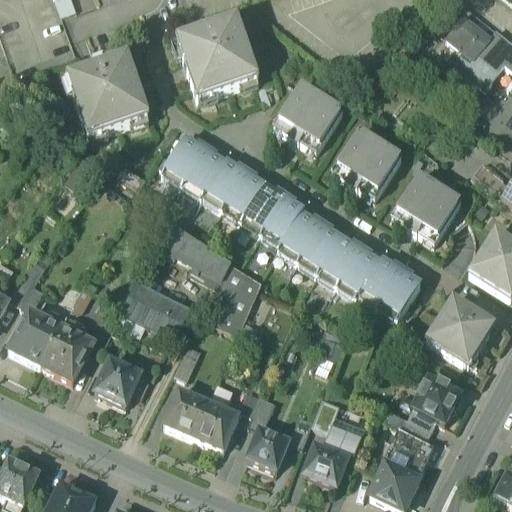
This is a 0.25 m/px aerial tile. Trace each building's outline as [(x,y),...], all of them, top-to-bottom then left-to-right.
[(237,29),(176,50),(197,110),(257,89),(237,29)] [(489,52),(462,30),(445,51),(471,72),(489,52)] [(511,53),(497,42),(489,52),(471,72),(463,81),(485,98),(503,75),(511,81),(511,90),(506,98),(511,102),(511,53)] [(102,54),(92,57),(96,69),(106,66),(104,59),(102,55),(102,54)] [(82,82),(67,87),(87,147),(88,148),(88,147),(148,127),(127,66),(109,73),(82,82)] [(342,120),(300,94),(273,136),(290,146),(289,148),(298,154),(299,152),(316,163),(342,120)] [(401,166),(359,140),(332,182),(348,192),(347,194),(357,200),(358,198),(374,209),(401,166)] [(184,148),(161,184),(181,197),(206,157),(197,152),(195,155),(184,148)] [(206,157),(181,197),(201,209),(202,208),(202,207),(223,173),(213,166),(215,163),(206,157)] [(235,178),(224,171),(223,173),(202,207),(202,208),(221,220),(246,180),(237,174),(235,178)] [(145,188),(123,174),(116,184),(138,198),(145,188)] [(502,191),(482,175),(470,189),(491,205),(501,192),(502,191)] [(246,180),(221,220),(241,232),(263,196),(253,189),(255,186),(246,180)] [(460,211),(418,184),(391,227),(408,237),(407,239),(416,245),(417,243),(434,253),(458,214),(460,211)] [(501,192),(491,205),(499,210),(508,198),(501,192)] [(511,193),(508,198),(499,210),(511,219),(511,193)] [(263,196),(241,232),(260,244),(285,205),(276,199),(274,202),(263,196)] [(285,205),(260,244),(279,256),(280,256),(300,224),(301,224),(303,221),(292,214),(294,210),(285,205)] [(301,224),(300,224),(280,256),(279,256),(277,259),(297,272),(322,233),(313,227),(311,230),(301,224)] [(230,272),(166,230),(155,253),(219,294),(230,272)] [(322,233),(297,272),(317,284),(339,248),(329,242),(331,238),(322,233)] [(511,251),(495,240),(468,282),(510,309),(511,306),(511,251)] [(339,248),(317,284),(336,297),(361,257),(352,252),(350,255),(339,248)] [(370,263),(361,257),(336,297),(356,309),(358,306),(378,273),(368,266),(370,263)] [(33,269),(9,309),(20,315),(21,316),(34,294),(44,276),(33,269)] [(378,273),(358,306),(377,318),(402,278),(393,273),(391,276),(380,269),(378,273)] [(261,292),(230,272),(219,294),(202,328),(238,345),(261,292)] [(402,278),(377,318),(397,330),(420,294),(409,287),(411,284),(402,278)] [(34,294),(21,316),(20,315),(20,316),(28,321),(29,320),(30,321),(43,300),(34,294)] [(188,320),(135,294),(120,323),(174,349),(188,320)] [(491,332),(452,308),(426,350),(465,374),(470,365),(474,368),(489,343),(486,341),(491,332)] [(30,321),(29,320),(28,321),(8,359),(40,375),(64,332),(65,329),(50,322),(46,329),(30,321)] [(80,341),(64,332),(40,375),(73,394),(94,356),(76,347),(80,341)] [(188,355),(174,384),(186,390),(199,360),(188,355)] [(141,385),(110,372),(95,404),(126,417),(141,385)] [(449,394),(437,387),(434,392),(428,388),(412,418),(436,430),(444,434),(452,421),(458,418),(462,410),(460,405),(447,398),(449,394)] [(260,405),(248,400),(239,420),(251,425),(260,405)] [(208,414),(180,402),(165,437),(193,449),(208,414)] [(275,412),(260,405),(251,425),(247,435),(258,439),(259,438),(260,439),(262,435),(265,436),(275,412)] [(313,431),(311,435),(328,442),(329,442),(335,425),(339,415),(322,408),(313,431)] [(238,427),(208,414),(193,449),(223,462),(238,427)] [(436,430),(412,418),(407,428),(431,441),(436,430)] [(365,437),(335,425),(329,442),(328,442),(322,458),(347,468),(348,465),(354,467),(365,437)] [(311,435),(313,431),(298,426),(289,451),(302,457),(311,435)] [(407,428),(405,427),(394,449),(420,462),(431,441),(407,428)] [(260,439),(259,438),(258,439),(246,468),(276,481),(289,451),(260,439)] [(394,449),(393,449),(381,474),(384,475),(385,474),(417,489),(428,466),(420,462),(394,449)] [(322,458),(314,455),(302,485),(336,498),(348,468),(347,468),(322,458)] [(23,477),(9,470),(1,486),(0,487),(0,505),(8,510),(7,511),(25,511),(39,484),(38,484),(37,482),(25,476),(23,477)] [(417,489),(385,474),(384,475),(370,505),(385,511),(407,511),(418,490),(417,489)] [(511,511),(511,485),(507,483),(494,507),(504,511),(511,511)] [(93,511),(95,511),(60,494),(56,503),(51,511),(93,511)] [(51,511),(56,503),(45,498),(38,511),(51,511)]
